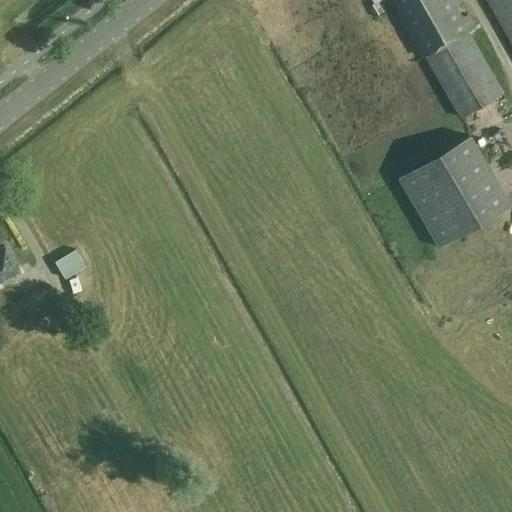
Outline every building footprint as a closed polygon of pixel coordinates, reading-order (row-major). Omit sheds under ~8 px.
[(462,117),(495,98),(498,104),(506,99),(468,31),(475,27),(468,14),(463,17),(456,4),(461,2),(459,0),(391,0),(423,56),(426,55),(462,117)] [(511,0),(488,0),(511,41),(511,0)] [(469,135),(400,177),(440,247),(509,205),(469,135)] [(0,280),(19,270),(4,246),(0,248),(0,280)] [(66,278),(87,266),(77,248),(56,261),(66,278)]
